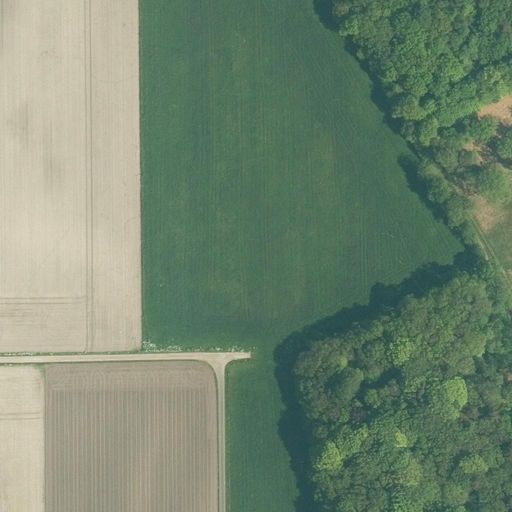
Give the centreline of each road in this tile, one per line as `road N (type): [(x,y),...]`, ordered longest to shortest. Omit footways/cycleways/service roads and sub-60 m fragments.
road 1 (unclassified): [(222,511),(219,364),(210,357),(0,361)]
road 2 (track): [(511,301),(415,126)]
road 3 (track): [(415,126),(346,0)]
